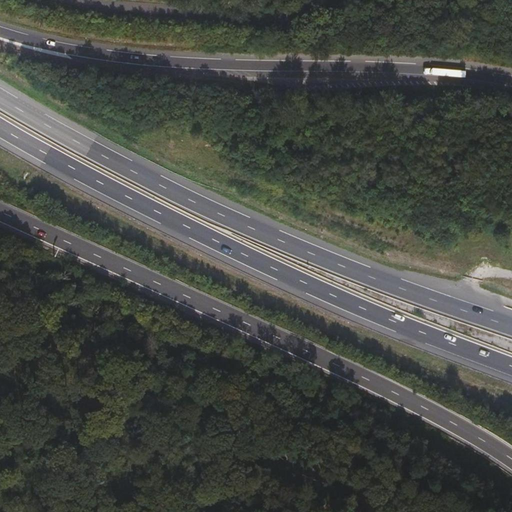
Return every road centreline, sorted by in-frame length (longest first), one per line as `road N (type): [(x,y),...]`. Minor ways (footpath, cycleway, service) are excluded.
road 1 (trunk): [(0,211),(427,409),(511,459)]
road 2 (motorway): [(0,128),(212,241),(511,371)]
road 3 (motorway): [(511,332),(256,233),(0,99)]
road 4 (trunk): [(511,80),(106,56),(0,31)]
road 5 (track): [(310,0),(285,16),(77,0)]
